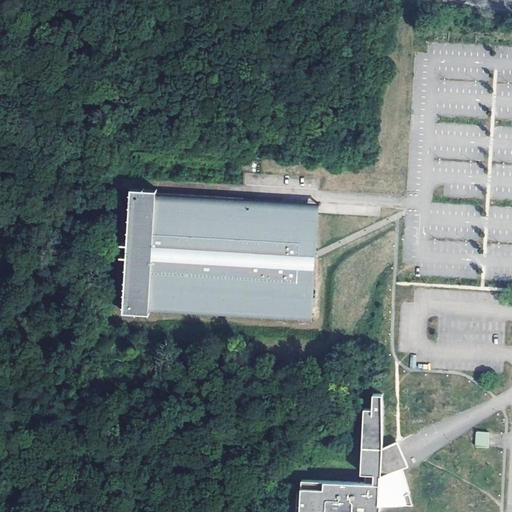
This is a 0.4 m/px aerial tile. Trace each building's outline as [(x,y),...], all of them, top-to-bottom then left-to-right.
[(120,308),(146,309),(146,305),(232,311),(233,303),(237,303),(237,309),(298,313),(301,275),(292,274),(294,251),(303,252),(307,209),(282,208),(152,201),(153,193),(153,190),(127,188),(120,308)] [(317,201),(153,193),(152,201),(282,208),(307,209),(303,252),(294,251),(292,274),(301,275),(298,313),(237,309),(237,303),(233,303),(232,311),(146,305),(146,309),(308,319),(313,256),(317,201)] [(383,394),(373,393),(372,409),(382,409),(383,394)] [(382,409),(372,409),(364,408),(362,464),(377,465),(376,468),(381,468),(381,476),(401,469),(409,466),(398,440),(381,447),(382,409)] [(474,433),(474,448),(486,449),(487,434),(474,433)] [(379,511),(380,504),(412,505),(401,469),(381,476),(381,468),(376,468),(377,465),(362,464),(361,473),(365,474),(365,483),(302,480),(300,507),(296,507),(295,511),(379,511)]
